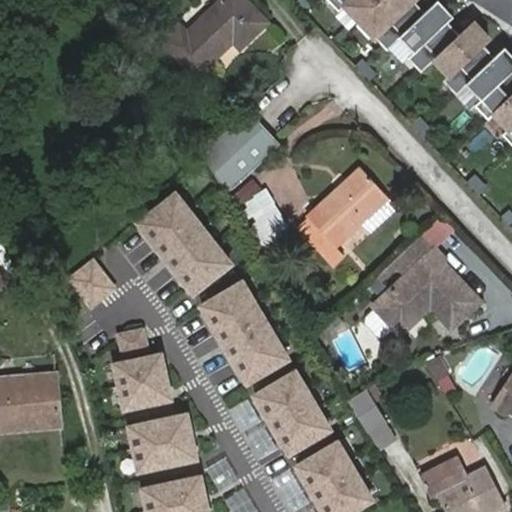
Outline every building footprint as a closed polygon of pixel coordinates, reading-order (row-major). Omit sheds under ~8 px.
[(266,25),(243,0),(224,0),(188,36),(170,52),(194,78),(234,42),(241,48),(266,25)] [(341,0),(361,21),(383,0),(341,0)] [(383,0),(361,21),(389,50),(403,34),(426,11),(416,1),(416,0),(383,0)] [(458,14),(443,0),(438,0),(426,11),(403,34),(418,50),(410,57),(423,70),(436,57),(462,33),(450,22),(458,14)] [(479,17),(462,33),(436,57),(451,72),(443,80),(458,96),(472,83),(499,57),(488,45),(498,36),(479,17)] [(511,47),(510,46),(499,57),(472,83),(486,98),(479,105),(491,118),(496,113),(511,97),(511,47)] [(366,59),(360,65),(366,71),(372,65),(366,59)] [(372,65),(366,71),(372,77),(378,71),(372,65)] [(511,97),(496,113),(510,128),(503,134),(511,143),(511,97)] [(247,110),(200,154),(225,195),(279,145),(247,110)] [(422,115),(415,122),(422,128),(428,122),(422,115)] [(427,135),(434,129),(428,122),(422,128),(427,135)] [(360,171),(307,222),(334,250),(387,198),(360,171)] [(477,173),(471,179),(477,186),(484,180),(477,173)] [(229,194),(261,247),(289,230),(257,178),(229,194)] [(477,186),(482,192),(489,186),(484,180),(477,186)] [(175,196),(139,224),(193,294),(229,264),(175,196)] [(484,299),(445,259),(447,257),(424,233),(381,275),(390,285),(371,304),(403,336),(435,306),(455,327),(484,299)] [(94,264),(71,280),(93,308),(115,291),(94,264)] [(242,282),(202,306),(248,381),(286,358),(242,282)] [(145,330),(120,336),(123,354),(148,349),(145,330)] [(162,352),(115,362),(125,407),(171,397),(162,352)] [(0,360),(0,380),(58,375),(56,355),(0,360)] [(424,363),(432,380),(449,373),(442,355),(424,363)] [(359,373),(369,388),(387,376),(377,361),(359,373)] [(329,428),(294,371),(256,395),(289,453),(329,428)] [(511,373),(493,403),(511,414),(511,373)] [(58,375),(0,380),(0,428),(69,421),(64,375),(58,375)] [(356,405),(373,434),(393,423),(375,394),(356,405)] [(188,413),(131,427),(142,470),(197,457),(188,413)] [(337,442),(299,465),(326,511),(346,511),(371,498),(337,442)] [(426,483),(437,502),(442,500),(449,511),(495,511),(509,505),(490,471),(469,483),(458,465),(426,483)] [(211,511),(204,476),(142,490),(146,511),(211,511)]
